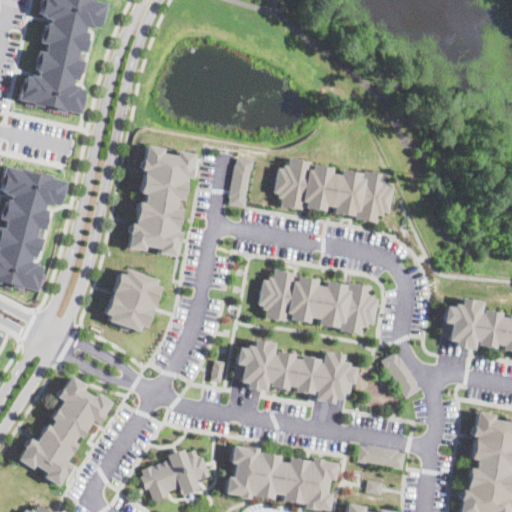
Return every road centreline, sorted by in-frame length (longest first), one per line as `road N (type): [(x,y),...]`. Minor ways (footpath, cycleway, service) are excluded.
road 1 (residential): [(0,436),(54,349),(89,261),(127,76),(155,0)]
road 2 (residential): [(212,225),(375,252),(405,279),(397,332),(435,401),(423,511)]
road 3 (residential): [(141,0),(116,57),(71,257),(41,332),(0,399)]
road 4 (residential): [(225,156),(184,345),(91,498),(110,511)]
road 5 (residential): [(430,448),(182,405),(149,386)]
road 6 (residential): [(38,338),(114,380),(149,386)]
road 7 (residential): [(149,386),(45,323)]
